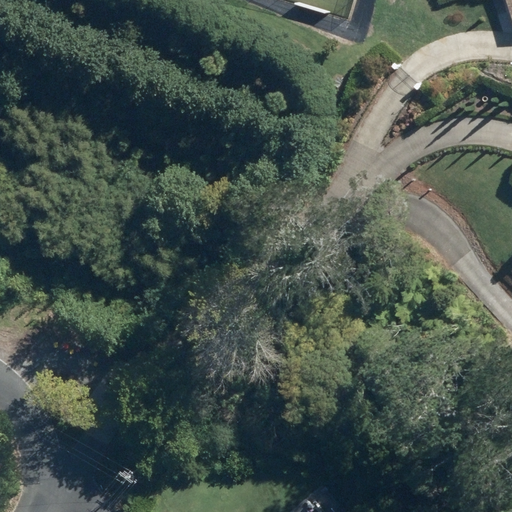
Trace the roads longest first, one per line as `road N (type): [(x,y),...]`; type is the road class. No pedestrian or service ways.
road 1 (unknown): [(98,511),(39,456),(306,229),(350,213),(387,216),(439,237),(511,314)]
road 2 (residential): [(36,511),(39,456),(24,413),(0,391)]
